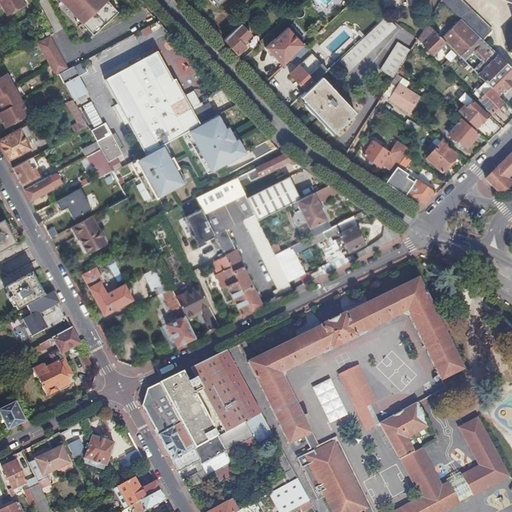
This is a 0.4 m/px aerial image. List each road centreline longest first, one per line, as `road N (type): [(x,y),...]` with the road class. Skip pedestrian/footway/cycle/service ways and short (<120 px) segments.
road 1 (residential): [(430,234),(297,142),(161,0)]
road 2 (residential): [(120,388),(430,234)]
road 3 (residential): [(0,170),(120,388)]
road 4 (residential): [(120,388),(187,511)]
road 5 (residential): [(0,445),(120,388)]
